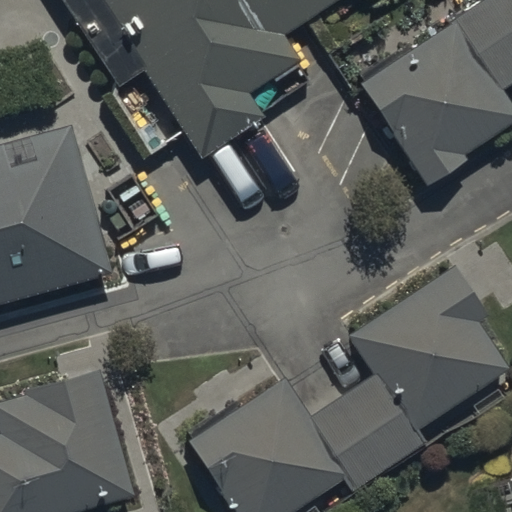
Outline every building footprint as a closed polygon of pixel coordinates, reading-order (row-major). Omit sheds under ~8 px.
[(58,0),(116,88),(108,93),(149,155),(180,134),(198,162),(262,121),(247,98),(300,63),(282,35),(335,0),(58,0)] [(511,0),(484,0),(359,86),(426,191),(466,164),(462,158),(511,124),(511,109),(501,93),(511,86),(511,0)] [(0,308),(109,278),(68,129),(0,148),(0,308)] [(184,445),(228,511),(292,511),(343,481),(350,492),(423,447),(416,434),(507,374),(476,328),(486,321),(451,268),(345,339),(371,377),(308,419),(282,380),(184,445)] [(0,511),(92,511),(133,501),(98,374),(0,400),(0,511)]
